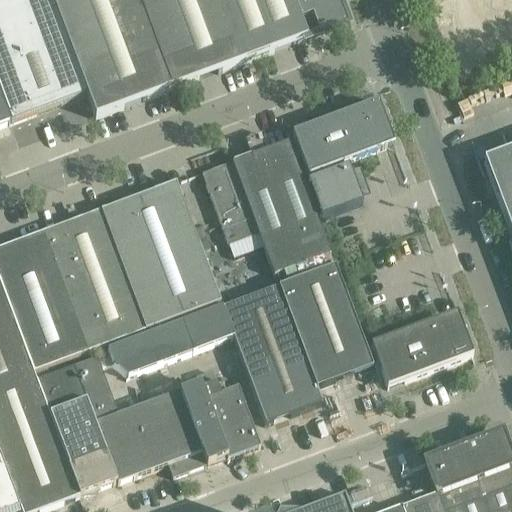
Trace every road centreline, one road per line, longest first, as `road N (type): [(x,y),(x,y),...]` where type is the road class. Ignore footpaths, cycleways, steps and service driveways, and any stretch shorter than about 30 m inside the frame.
road 1 (unclassified): [(0,194),(391,45)]
road 2 (unclassified): [(511,368),(391,45)]
road 3 (unclassified): [(196,511),(511,393)]
